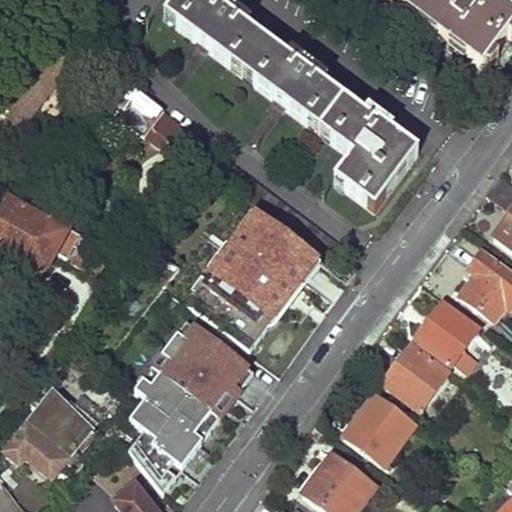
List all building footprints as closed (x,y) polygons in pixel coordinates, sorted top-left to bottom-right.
[(86,0),(66,24),(87,42),(122,0),(86,0)] [(203,0),(178,0),(163,21),(352,160),(333,185),(376,216),(416,158),(391,138),(393,124),(377,119),(371,125),(320,87),(323,64),(303,59),(295,69),(241,28),(246,23),(247,8),(223,0),(215,9),(203,0)] [(389,0),(482,70),(511,31),(511,20),(485,0),(389,0)] [(84,53),(61,36),(0,109),(0,117),(19,133),(84,53)] [(115,77),(95,103),(145,143),(147,141),(163,153),(172,142),(198,162),(197,143),(164,120),(167,116),(115,77)] [(317,264),(329,272),(335,244),(230,164),(214,187),(280,237),(317,264)] [(511,188),(500,179),(487,197),(511,215),(492,242),(511,256),(511,188)] [(208,208),(196,198),(173,228),(185,238),(208,208)] [(48,227),(8,204),(0,218),(0,256),(28,272),(37,274),(41,270),(47,262),(52,253),(39,243),(48,227)] [(167,294),(248,357),(316,271),(250,220),(226,251),(210,239),(167,294)] [(511,278),(481,256),(468,274),(476,281),(459,303),(493,327),(509,305),(511,306),(511,278)] [(480,337),(442,309),(415,344),(453,372),(480,337)] [(136,406),(120,426),(136,439),(125,452),(161,494),(194,448),(186,441),(208,413),(220,422),(240,397),(233,393),(245,378),(188,332),(179,344),(173,339),(150,366),(160,374),(147,390),(138,383),(126,398),(136,406)] [(448,378),(409,351),(382,388),(421,415),(448,378)] [(119,398),(77,365),(4,458),(20,471),(27,464),(52,484),(119,398)] [(414,432),(372,402),(343,442),(385,473),(414,432)] [(349,511),(368,487),(331,460),(302,498),(321,511),(349,511)] [(163,511),(142,484),(113,506),(117,511),(163,511)] [(511,511),(511,500),(500,511),(511,511)]
